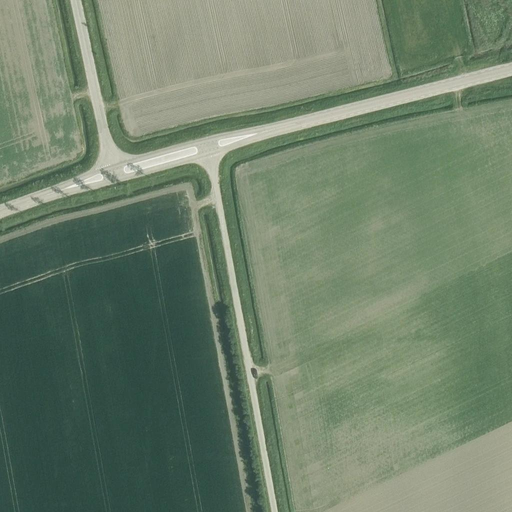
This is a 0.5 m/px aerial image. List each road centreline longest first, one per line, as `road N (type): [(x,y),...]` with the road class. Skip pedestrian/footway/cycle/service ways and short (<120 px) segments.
road 1 (unclassified): [(275,511),(209,153)]
road 2 (tertiary): [(272,129),(511,67)]
road 3 (unclassified): [(110,167),(74,0)]
